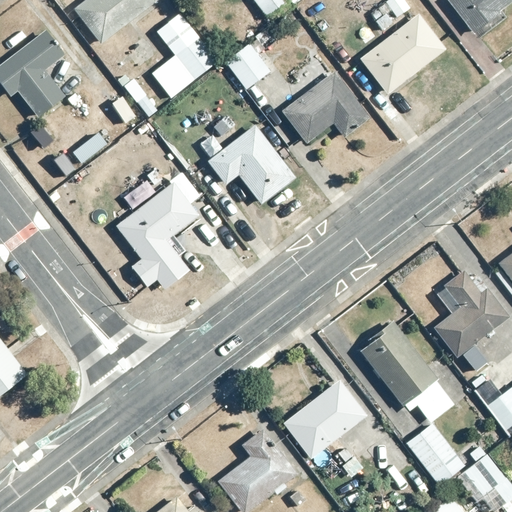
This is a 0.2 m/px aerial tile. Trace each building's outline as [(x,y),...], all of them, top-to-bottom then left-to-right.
[(159,0),(84,0),(74,8),(102,44),(160,0),(159,0)] [(281,2),(280,0),(252,0),(263,15),(281,2)] [(409,9),(402,0),(383,0),(368,11),(380,29),(409,9)] [(511,0),(449,0),(477,36),(503,16),(500,12),(511,2),(511,0)] [(198,38),(178,11),(155,28),(174,55),(198,38)] [(419,14),(360,59),(388,95),(447,50),(419,14)] [(246,91),(269,74),(256,56),(275,42),(263,26),(221,57),(246,91)] [(46,29),(0,64),(0,82),(11,96),(18,91),(39,118),(67,97),(46,70),(66,55),(46,29)] [(199,79),(190,67),(172,79),(180,92),(199,79)] [(335,70),(282,111),(307,144),(334,123),(345,138),(372,118),(335,70)] [(224,111),(210,123),(223,139),(238,126),(224,111)] [(255,124),(208,160),(227,184),(239,175),(262,205),(297,178),(255,124)] [(174,180),(115,225),(140,259),(131,266),(147,287),(157,279),(165,289),(191,270),(168,241),(201,215),(174,180)] [(511,252),(498,263),(511,281),(511,252)] [(461,307),(434,327),(457,357),(510,317),(488,287),(482,292),(465,270),(444,285),(461,307)] [(370,345),(361,352),(404,407),(440,379),(394,320),(367,341),(370,345)] [(0,396),(28,375),(0,339),(0,396)] [(507,436),(511,432),(511,353),(508,348),(465,381),(507,436)] [(341,380),(283,424),(311,459),(368,416),(341,380)] [(464,466),(432,422),(405,442),(438,485),(464,466)] [(250,456),(217,481),(240,511),(249,511),(298,475),(264,430),(243,446),(250,456)] [(475,464),(452,481),(471,506),(505,481),(480,447),(469,455),(475,464)] [(409,463),(394,475),(412,497),(427,484),(409,463)] [(300,486),(287,496),(296,508),(309,498),(300,486)] [(189,511),(177,496),(156,511),(199,511),(197,511),(189,511)]
